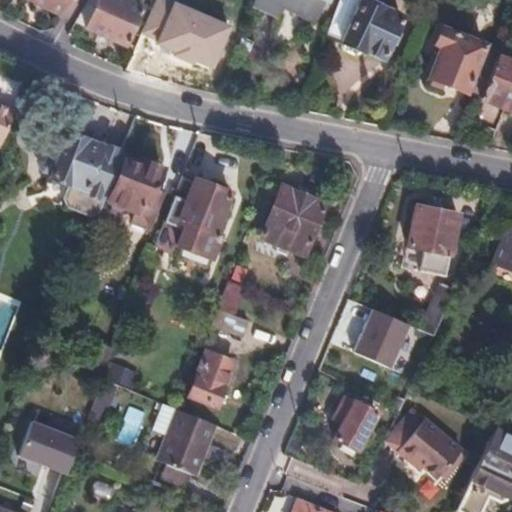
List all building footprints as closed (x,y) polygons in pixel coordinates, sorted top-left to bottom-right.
[(69,0),(31,0),(61,15),(69,0)] [(123,43),(139,6),(126,0),(96,0),(84,26),(123,43)] [(285,3),(315,18),(324,0),(255,0),(253,5),(279,15),(285,3)] [(366,0),(338,0),(327,31),(342,38),(340,42),(363,53),(365,49),(380,57),(400,15),(366,0)] [(205,36),(164,16),(147,51),(191,70),(205,36)] [(465,87),(479,93),(495,55),(497,48),(440,26),(433,42),(440,44),(428,77),(463,91),(465,87)] [(479,93),(478,97),(481,98),(502,106),(511,110),(511,107),(511,57),(502,54),(501,58),(495,55),(479,93)] [(502,106),(481,98),(473,119),(494,127),(502,106)] [(0,141),(13,109),(0,103),(0,141)] [(107,135),(125,142),(136,115),(118,109),(107,135)] [(48,172),(81,187),(99,145),(65,131),(48,172)] [(159,188),(152,185),(159,167),(140,160),(138,167),(122,160),(106,198),(134,209),(130,219),(144,225),(159,188)] [(179,179),(170,201),(181,205),(175,222),(182,224),(174,243),(205,255),(210,257),(223,223),(218,221),(230,192),(193,178),(190,183),(179,179)] [(260,235),(301,252),(321,202),(281,185),(260,235)] [(443,275),(456,215),(415,207),(408,244),(423,247),(419,271),(443,275)] [(41,216),(27,211),(22,225),(35,230),(41,216)] [(490,262),(502,267),(511,241),(511,225),(506,223),(490,262)] [(511,241),(502,267),(511,271),(511,241)] [(205,255),(174,243),(171,253),(201,265),(205,255)] [(433,336),(454,289),(441,284),(420,330),(433,336)] [(245,318),(217,307),(212,321),(239,332),(245,318)] [(409,324),(375,309),(355,352),(389,368),(409,324)] [(90,341),(80,366),(98,374),(108,348),(90,341)] [(207,349),(189,392),(213,401),(231,358),(207,349)] [(109,361),(103,376),(102,379),(116,384),(130,390),(137,372),(109,361)] [(409,389),(414,376),(407,372),(392,405),(399,409),(409,389)] [(102,379),(88,416),(102,422),(116,384),(102,379)] [(333,437),(355,450),(375,414),(372,413),(374,410),(354,400),(352,403),(342,398),(334,413),(343,418),(333,437)] [(162,435),(174,407),(160,402),(150,429),(162,435)] [(195,474),(215,423),(177,408),(174,407),(162,435),(153,457),(167,463),(191,472),(195,474)] [(393,454),(407,465),(410,461),(421,469),(435,480),(458,450),(420,420),(393,454)] [(78,441),(30,422),(17,456),(65,475),(78,441)] [(511,445),(511,438),(492,429),(453,508),(461,511),(478,511),(487,494),(499,500),(508,497),(511,489),(511,470),(511,469),(511,466),(511,457),(507,455),(511,445)] [(410,461),(407,465),(417,474),(421,469),(410,461)] [(191,472),(167,463),(161,477),(185,487),(191,472)] [(295,511),(323,511),(299,502),(295,511)] [(0,511),(22,511),(0,503),(0,511)]
